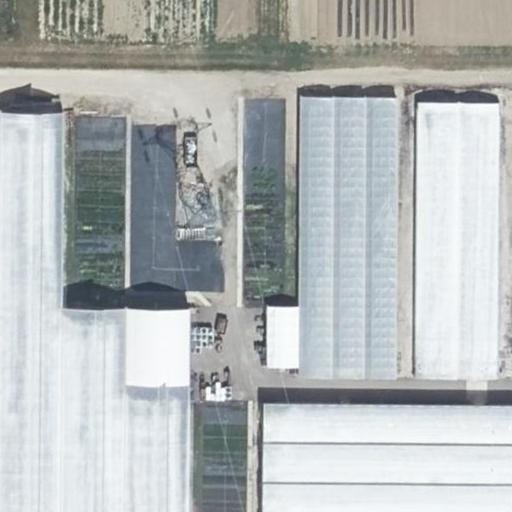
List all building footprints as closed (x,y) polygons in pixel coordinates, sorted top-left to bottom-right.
[(298,95),(297,306),(265,306),(265,367),(296,367),(296,377),(396,378),(397,96),(298,95)] [(245,118),(281,122),(284,101),(248,97),(245,118)] [(424,101),(421,376),(504,377),(507,102),(424,101)] [(60,114),(0,112),(0,511),(189,511),(194,304),(56,301),(60,114)] [(154,126),(155,145),(174,144),(173,125),(154,126)] [(511,405),(260,404),(260,415),(511,416),(511,405)] [(511,511),(511,416),(260,415),(259,511),(511,511)]
